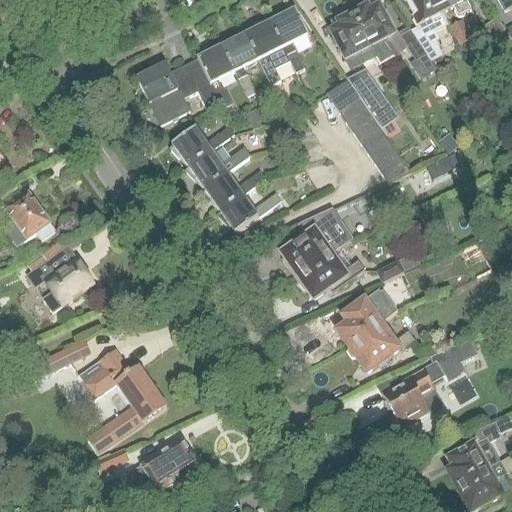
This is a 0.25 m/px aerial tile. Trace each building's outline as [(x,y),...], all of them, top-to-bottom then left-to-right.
[(409,34),(427,59),(431,65),(443,59),(435,43),(439,41),(436,35),(449,28),(443,16),(434,0),(402,0),(418,30),(409,34)] [(434,0),(443,16),(453,11),(456,18),(460,19),(468,14),(469,11),(465,4),(467,3),(465,0),(434,0)] [(511,0),(495,0),(503,13),(511,8),(511,0)] [(427,59),(409,34),(400,40),(397,35),(390,21),(386,23),(377,6),(351,19),(368,51),(382,43),(395,62),(407,53),(416,66),(427,59)] [(295,14),(270,26),(290,65),(296,77),(305,72),(292,46),(307,38),(295,14)] [(356,57),(368,51),(351,19),(329,31),(347,65),(357,59),(356,57)] [(511,47),(496,22),(485,29),(501,54),(511,47)] [(449,29),(460,50),(472,44),(460,23),(449,29)] [(257,63),(271,91),(281,86),(275,73),(290,65),(270,26),(246,39),(258,63),(257,63)] [(243,71),(257,63),(258,63),(246,39),(221,51),(234,75),(247,101),(256,97),(243,71)] [(197,63),(210,89),(220,109),(222,114),(234,108),(226,93),(224,94),(219,83),(234,75),(221,51),(197,63)] [(207,116),(220,109),(210,89),(197,63),(168,78),(164,69),(137,82),(160,128),(189,113),(183,102),(197,95),(207,116)] [(348,84),(353,92),(360,102),(367,112),(374,122),(381,132),(398,121),(365,73),(347,82),(348,84)] [(332,106),(340,116),(360,102),(353,92),(332,106)] [(340,116),(346,126),(367,112),(360,102),(340,116)] [(346,126),(353,136),(374,122),(367,112),(346,126)] [(353,136),(361,147),(381,133),(381,132),(374,122),(353,136)] [(173,148),(190,171),(212,156),(212,155),(234,140),(228,131),(206,146),(196,132),(173,148)] [(361,147),(368,157),(388,143),(381,133),(361,147)] [(449,137),(438,145),(449,158),(459,150),(449,137)] [(368,157),(374,167),(395,153),(388,143),(368,157)] [(190,171),(205,193),(228,178),(228,177),(250,161),(244,153),(222,169),(212,156),(190,171)] [(374,167),(382,178),(402,163),(395,153),(374,167)] [(511,154),(503,161),(511,175),(511,154)] [(454,158),(427,172),(432,184),(460,170),(454,158)] [(411,177),(402,163),(382,178),(388,188),(411,177)] [(205,193),(221,215),(244,200),(244,199),(266,183),(261,176),(238,192),(228,178),(205,193)] [(8,213),(16,224),(6,231),(20,251),(40,237),(44,243),(56,234),(52,229),(53,228),(31,197),(8,213)] [(254,214),(244,200),(221,215),(237,238),(282,206),(276,198),(254,214)] [(309,238),(282,257),(284,260),(283,263),(287,270),(291,270),(299,280),(338,252),(352,242),(331,212),(301,226),(309,238)] [(299,281),(298,285),(303,292),(307,292),(314,301),(328,291),(333,297),(356,280),(364,274),(357,265),(350,270),(338,252),(299,280),(299,281)] [(28,270),(32,276),(47,265),(42,259),(28,270)] [(399,265),(376,276),(382,289),(405,278),(405,277),(420,270),(415,259),(399,266),(399,265)] [(55,296),(49,300),(59,314),(65,309),(66,310),(96,288),(79,265),(59,279),(50,266),(30,281),(38,292),(47,285),(55,296)] [(349,350),(348,351),(381,328),(369,313),(384,302),(378,294),(343,320),(348,328),(338,335),(349,350)] [(381,328),(348,351),(347,356),(351,362),(356,361),(367,377),(413,344),(407,337),(394,346),(381,328)] [(402,390),(384,400),(400,430),(441,407),(429,386),(444,377),(447,384),(464,374),(460,367),(477,359),(470,342),(453,352),(432,362),(435,367),(400,387),(402,390)] [(438,342),(413,353),(419,365),(443,354),(438,342)] [(130,376),(115,354),(99,365),(79,379),(84,387),(82,388),(93,403),(115,387),(132,412),(104,432),(87,443),(98,459),(114,447),(167,410),(139,370),(130,376)] [(65,355),(51,362),(57,374),(71,367),(65,355)] [(479,444),(448,461),(454,471),(449,474),(458,489),(490,471),(499,466),(487,445),(501,439),(500,437),(511,431),(511,424),(510,420),(475,436),(479,444)] [(199,472),(183,444),(125,478),(134,492),(149,483),(157,497),(199,472)] [(124,451),(94,465),(100,477),(130,464),(124,451)] [(490,471),(458,489),(470,511),(478,511),(503,498),(502,497),(510,493),(503,479),(511,473),(511,463),(510,460),(499,466),(490,471)]
